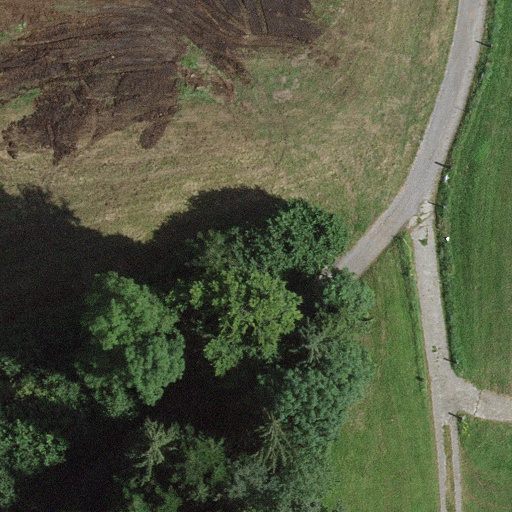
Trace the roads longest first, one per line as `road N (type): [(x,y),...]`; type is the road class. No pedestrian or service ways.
road 1 (track): [(474,0),(471,59),(420,204),(342,289),(75,511)]
road 2 (track): [(451,511),(446,395),(420,204)]
